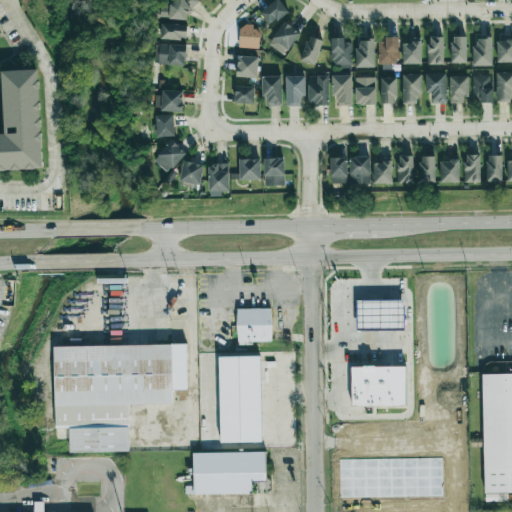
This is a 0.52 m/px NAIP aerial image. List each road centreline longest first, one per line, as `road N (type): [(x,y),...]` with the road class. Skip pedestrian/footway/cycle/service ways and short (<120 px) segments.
road 1 (primary): [(105,261),(511,253)]
road 2 (residential): [(511,130),(218,130)]
road 3 (residential): [(310,227),(317,511)]
road 4 (residential): [(511,9),(352,11),(316,0)]
road 5 (primary): [(310,227),(139,229)]
road 6 (residential): [(218,130),(217,28),(249,0)]
road 7 (primary): [(511,222),(377,225)]
